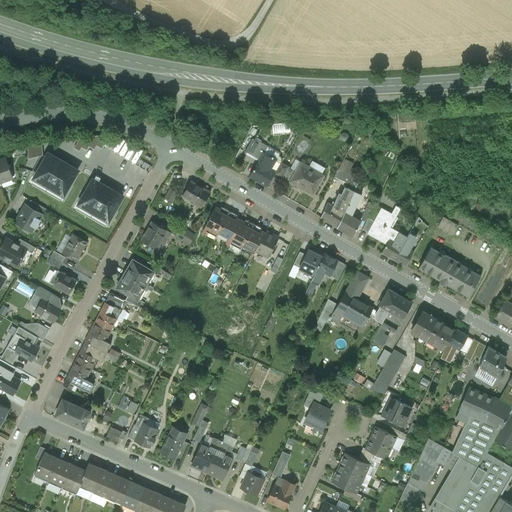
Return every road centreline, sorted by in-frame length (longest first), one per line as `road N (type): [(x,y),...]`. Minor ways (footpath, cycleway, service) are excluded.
road 1 (primary): [(0,28),(99,58),(235,82),(365,87),(511,77)]
road 2 (residential): [(170,146),(511,343)]
road 3 (residential): [(170,146),(28,417)]
road 4 (residential): [(209,495),(28,417)]
road 5 (residential): [(270,0),(249,32),(218,44),(106,0)]
road 6 (residential): [(0,122),(83,114),(170,146)]
